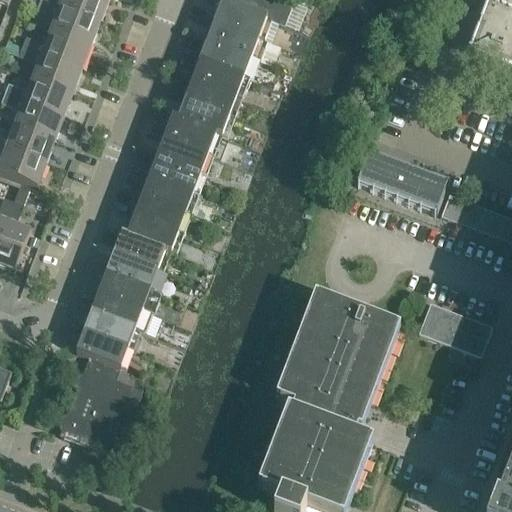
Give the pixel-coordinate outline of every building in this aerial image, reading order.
[(0,0),(0,7),(8,10),(11,0),(0,0)] [(40,0),(39,4),(51,9),(53,0),(40,0)] [(63,0),(62,2),(59,12),(100,27),(109,3),(101,0),(63,0)] [(277,0),(231,0),(228,8),(267,23),(267,24),(276,27),(284,30),(294,6),(277,0)] [(511,0),(490,0),(469,59),(511,74),(511,0)] [(39,4),(35,15),(47,19),(51,9),(39,4)] [(228,8),(222,5),(215,27),(268,47),(269,47),(276,27),(267,24),(267,23),(228,8)] [(55,22),(50,35),(91,51),(100,27),(59,12),(55,22)] [(268,47),(215,27),(208,46),(252,63),(261,66),(268,47)] [(45,49),(42,58),(82,74),(91,51),(50,35),(45,49)] [(26,41),(22,51),(34,55),(37,46),(26,41)] [(200,66),(245,83),(252,63),(208,46),(200,66)] [(22,51),(18,61),(30,65),(34,55),(22,51)] [(38,68),(33,82),(74,97),(82,74),(42,58),(38,68)] [(193,86),(237,103),(245,83),(200,66),(193,86)] [(28,96),(24,107),(65,121),(74,97),(33,82),(28,96)] [(186,106),(230,122),(237,103),(193,86),(186,106)] [(8,88),(4,99),(15,103),(19,93),(8,88)] [(4,99),(0,108),(12,113),(16,104),(15,103),(4,99)] [(24,107),(16,104),(12,113),(20,116),(16,129),(56,144),(65,121),(24,107)] [(216,141),(222,143),(230,122),(186,106),(178,125),(216,140),(216,141)] [(165,144),(209,160),(216,141),(216,140),(178,125),(173,123),(165,144)] [(11,142),(3,139),(0,146),(0,150),(7,152),(47,168),(56,144),(16,129),(11,142)] [(70,152),(76,135),(62,130),(56,148),(70,152)] [(157,164),(201,180),(209,160),(165,144),(157,164)] [(3,162),(0,169),(0,177),(38,192),(47,168),(7,152),(3,162)] [(245,177),(252,161),(235,154),(228,169),(245,177)] [(365,167),(357,189),(358,190),(435,219),(437,219),(445,198),(444,197),(448,189),(449,188),(431,182),(426,180),(386,165),(386,164),(369,158),(368,159),(369,159),(366,168),(365,167)] [(150,183),(194,199),(201,180),(157,164),(150,183)] [(220,187),(234,189),(236,177),(223,174),(220,187)] [(143,203),(186,220),(194,199),(150,183),(143,203)] [(14,207),(9,218),(19,222),(29,195),(19,191),(14,207)] [(511,247),(511,223),(449,200),(441,221),(511,247)] [(4,203),(0,212),(0,214),(9,218),(14,207),(4,203)] [(135,222),(179,239),(186,220),(143,203),(135,222)] [(0,214),(0,242),(9,218),(0,214)] [(0,269),(15,276),(30,237),(15,231),(19,222),(9,218),(0,242),(0,269)] [(128,243),(166,258),(171,260),(179,239),(135,222),(128,242),(128,243)] [(128,242),(122,239),(114,262),(158,278),(166,258),(128,243),(128,242)] [(106,281),(151,297),(158,278),(114,262),(106,281)] [(99,299),(153,319),(160,301),(151,297),(106,281),(99,299)] [(92,320),(136,336),(145,340),(153,319),(99,299),(92,320)] [(344,511),(370,446),(355,441),(397,330),(353,313),(350,312),(319,301),(280,405),(294,410),(262,495),(280,502),(276,511),(306,511),(307,511),(344,511)] [(431,309),(419,339),(481,363),(493,333),(431,309)] [(84,339),(128,356),(136,336),(92,320),(84,339)] [(77,359),(89,364),(121,376),(128,356),(84,339),(77,359)] [(69,418),(59,423),(63,433),(60,441),(117,463),(142,397),(117,387),(121,376),(89,364),(82,383),(72,387),(77,397),(69,418)] [(0,404),(1,405),(11,378),(0,374),(0,404)] [(511,511),(511,489),(503,511),(495,511),(511,511)]
